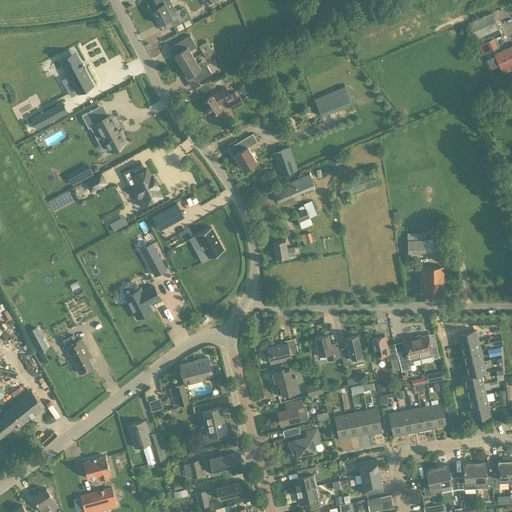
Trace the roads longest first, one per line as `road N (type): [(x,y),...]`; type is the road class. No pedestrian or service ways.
road 1 (residential): [(247,298),(255,276),(245,214),(172,113),(113,0)]
road 2 (residential): [(0,483),(201,336),(226,332)]
road 3 (residential): [(511,306),(278,308),(247,298)]
road 4 (residential): [(270,511),(226,332)]
road 5 (residential): [(405,511),(396,457),(511,440)]
